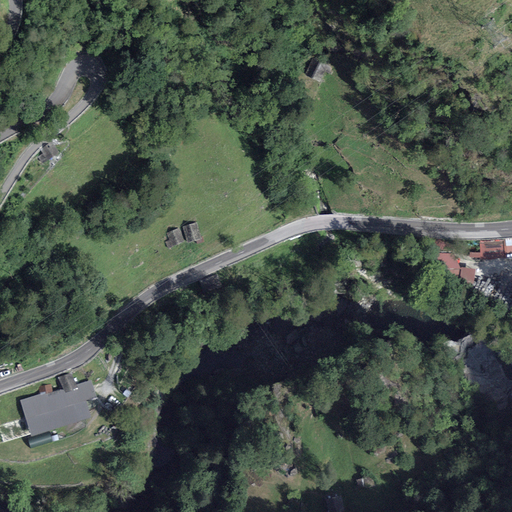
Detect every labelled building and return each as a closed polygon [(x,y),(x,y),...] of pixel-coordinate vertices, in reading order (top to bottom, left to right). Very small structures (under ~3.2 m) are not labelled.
[(52,141),(40,149),(43,154),(38,157),(42,163),(59,151),(52,141)] [(197,222),(182,227),(187,242),(202,237),(197,222)] [(180,228),(167,233),(170,240),(166,242),(168,248),(185,242),(180,228)] [(217,274),(199,280),(204,293),(222,286),(217,274)] [(60,389),(20,400),(32,435),(91,417),(87,400),(96,396),(92,379),(76,384),(73,373),(56,379),(60,389)]
